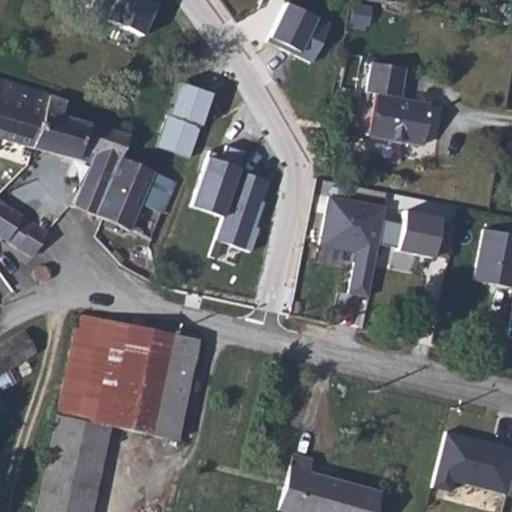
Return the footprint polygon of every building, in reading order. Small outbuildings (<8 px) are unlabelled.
[(155,5),(144,0),(111,0),(103,19),(141,36),(155,5)] [(328,24),(283,3),(264,42),(310,64),(328,24)] [(408,71),(376,66),(372,94),(380,94),(373,137),(428,146),(436,106),(403,101),(408,71)] [(0,138),(28,147),(46,94),(0,79),(0,138)] [(154,148),(189,158),(210,93),(175,81),(154,148)] [(28,147),(76,162),(81,150),(91,154),(92,154),(122,162),(123,160),(124,155),(128,137),(88,124),(61,114),(65,99),(46,94),(28,147)] [(61,114),(88,124),(91,109),(65,99),(61,114)] [(174,184),(123,160),(122,162),(92,154),(91,154),(72,208),(148,241),(174,184)] [(214,241),(252,253),(277,176),(206,154),(190,205),(222,215),(214,241)] [(373,301),(389,211),(333,200),(324,248),(358,254),(351,297),(373,301)] [(31,224),(0,203),(0,238),(17,249),(31,224)] [(453,261),(460,226),(444,223),(445,221),(408,214),(401,254),(437,261),(438,258),(453,261)] [(511,235),(488,231),(478,282),(511,288),(511,235)] [(30,274),(38,284),(49,277),(40,265),(39,265),(30,274)] [(175,337),(76,315),(31,511),(90,511),(108,427),(154,436),(175,337)] [(0,374),(30,349),(15,332),(0,344),(0,374)] [(451,483),(504,496),(511,464),(511,447),(445,431),(431,488),(449,493),(451,483)] [(296,453),(282,507),(303,511),(377,511),(383,486),(313,468),(315,457),(296,453)]
